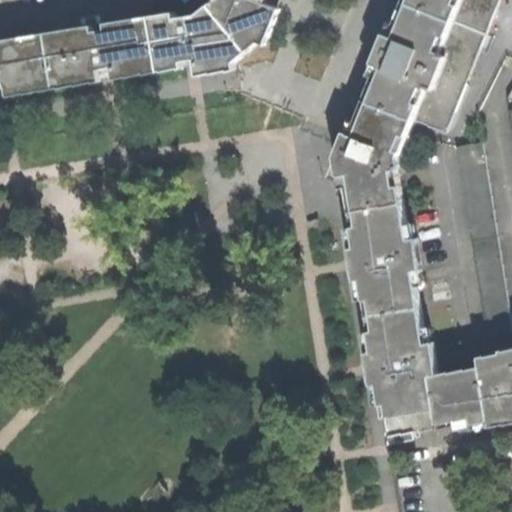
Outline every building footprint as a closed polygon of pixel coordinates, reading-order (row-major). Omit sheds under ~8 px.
[(221,0),(213,7),(252,52),(264,39),(277,6),(267,2),(267,0),(221,0)] [(354,209),(360,208),(408,200),(403,166),(406,166),(406,150),(418,119),(452,130),(501,0),(405,0),(400,14),(358,123),(346,155),(354,209)] [(239,64),(252,52),(213,7),(203,17),(0,50),(0,86),(3,86),(8,85),(10,96),(105,83),(103,72),(110,71),(116,70),(118,81),(189,69),(188,63),(195,62),(200,62),(203,77),(240,71),(239,64)] [(491,338),(511,334),(511,295),(484,139),(457,144),(491,338)] [(414,237),(408,200),(360,208),(354,209),(363,264),(381,367),(394,442),(419,438),(418,431),(438,428),(436,407),(441,406),(436,374),(444,373),(438,341),(431,342),(419,272),(427,270),(421,236),(414,237)] [(511,414),(511,349),(511,352),(488,356),(489,366),(444,373),(436,374),(441,406),(444,426),(511,414)]
